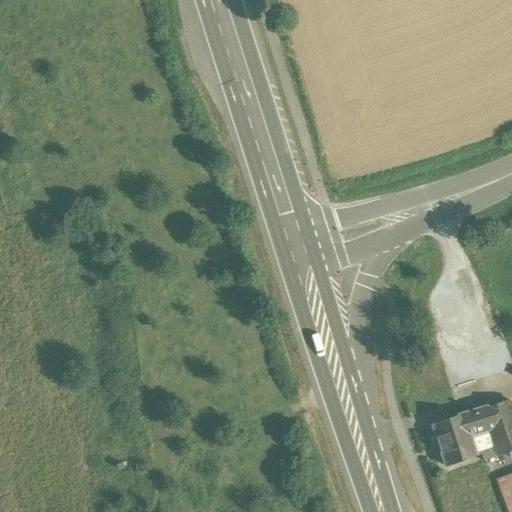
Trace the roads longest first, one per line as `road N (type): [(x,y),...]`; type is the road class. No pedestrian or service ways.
road 1 (primary): [(300,236),(224,0)]
road 2 (tertiary): [(511,167),(300,236)]
road 3 (tertiary): [(358,420),(360,311),(391,237)]
road 4 (primary): [(358,420),(310,267)]
road 5 (tertiary): [(391,237),(511,178)]
